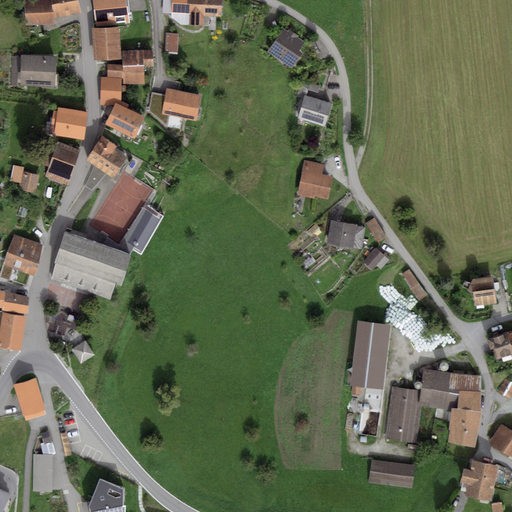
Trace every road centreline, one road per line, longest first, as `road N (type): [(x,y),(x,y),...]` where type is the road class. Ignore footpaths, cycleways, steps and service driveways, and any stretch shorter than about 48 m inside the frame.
road 1 (residential): [(464,331),(360,192),(336,53),(299,17),(264,0)]
road 2 (residential): [(83,0),(92,122),(38,285),(37,359)]
road 3 (tertiary): [(183,511),(133,469),(50,363)]
road 4 (track): [(367,0),(370,101),(351,168)]
road 5 (unclassified): [(50,363),(45,384),(71,511)]
